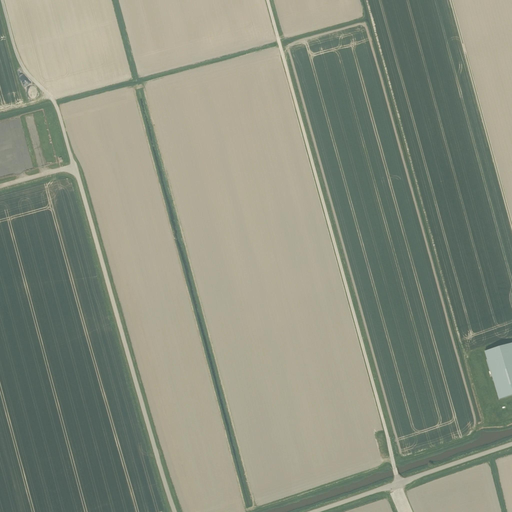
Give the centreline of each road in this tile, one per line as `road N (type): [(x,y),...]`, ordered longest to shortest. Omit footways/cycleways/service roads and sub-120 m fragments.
road 1 (unclassified): [(175,511),(64,132),(53,102),(20,62),(2,0)]
road 2 (unclassified): [(309,511),(511,443)]
